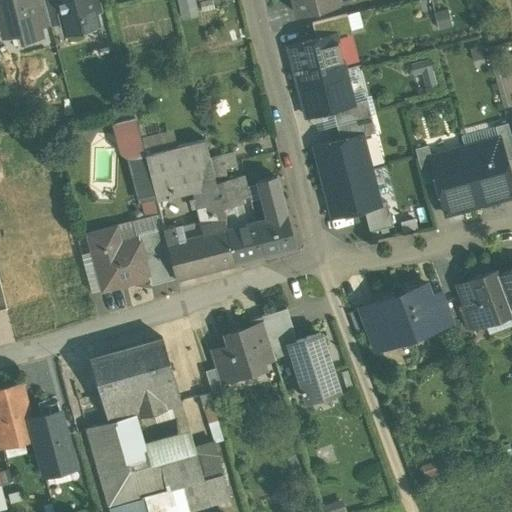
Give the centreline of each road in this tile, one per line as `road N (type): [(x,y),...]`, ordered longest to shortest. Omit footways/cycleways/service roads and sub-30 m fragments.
road 1 (residential): [(322,259),(0,357)]
road 2 (residential): [(322,259),(252,0)]
road 3 (track): [(322,259),(412,511)]
road 4 (residential): [(511,229),(322,259)]
